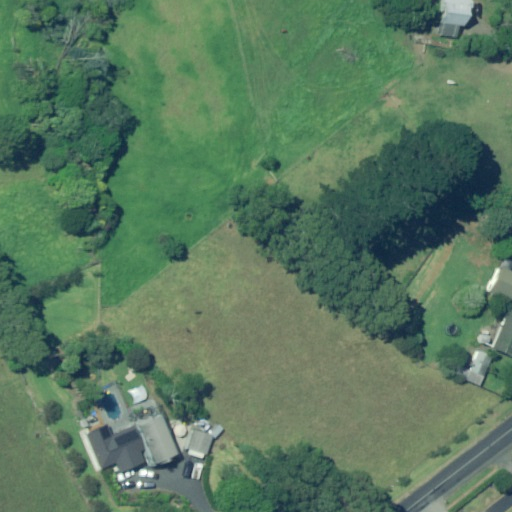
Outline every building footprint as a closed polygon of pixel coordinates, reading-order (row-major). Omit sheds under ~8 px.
[(472,16),(474,2),(472,0),(442,0),(442,2),(444,2),(442,22),(465,25),(469,15),(472,16)] [(511,272),(498,267),(487,292),(507,301),(511,302),(493,346),(492,348),(511,356),(511,272)] [(492,357),(483,352),(479,351),(471,370),(484,376),(492,357)] [(456,367),(460,356),(453,353),(448,364),(456,367)] [(82,415),(92,420),(96,411),(86,407),(82,415)] [(202,416),(201,416),(197,411),(188,419),(191,422),(193,424),(202,416)] [(170,442),(160,416),(154,418),(152,415),(138,421),(134,423),(135,426),(137,426),(140,433),(127,438),(136,460),(149,455),(153,464),(175,455),(173,450),(176,449),(174,441),(170,442)] [(191,440),(188,448),(206,455),(212,436),(194,430),(192,436),(191,440)] [(121,438),(111,442),(117,455),(126,451),(121,438)]
